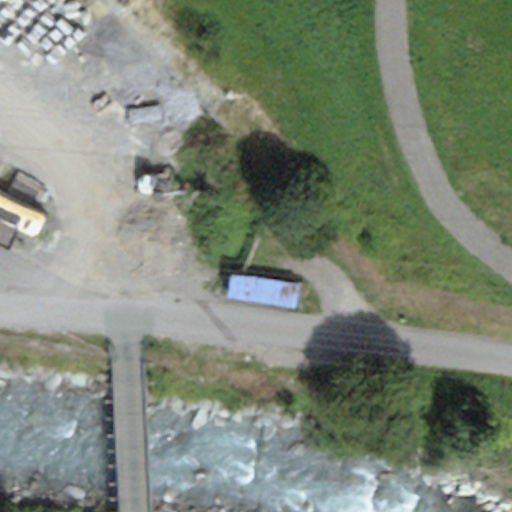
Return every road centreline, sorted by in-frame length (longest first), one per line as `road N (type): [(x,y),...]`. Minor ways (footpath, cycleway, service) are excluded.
road 1 (unclassified): [(439,344),(0,301)]
road 2 (track): [(391,0),(392,66),(437,196),(466,234),(511,265)]
road 3 (track): [(124,312),(134,511)]
